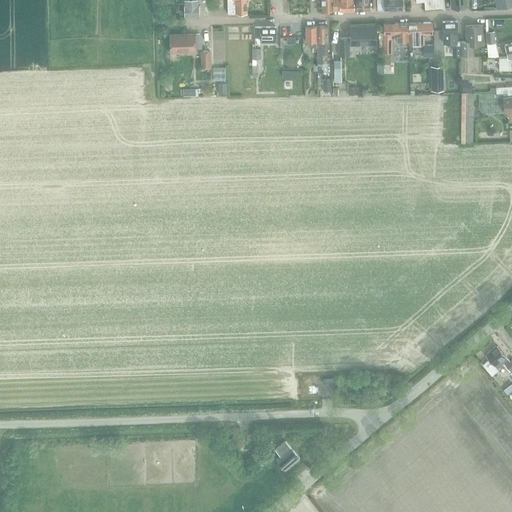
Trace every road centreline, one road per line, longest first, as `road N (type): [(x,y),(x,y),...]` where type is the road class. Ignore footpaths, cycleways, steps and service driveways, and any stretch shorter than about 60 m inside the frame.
road 1 (residential): [(156,22),(511,12)]
road 2 (unclassified): [(312,413),(0,424)]
road 3 (residential): [(375,423),(511,303)]
road 4 (residential): [(273,511),(375,423)]
